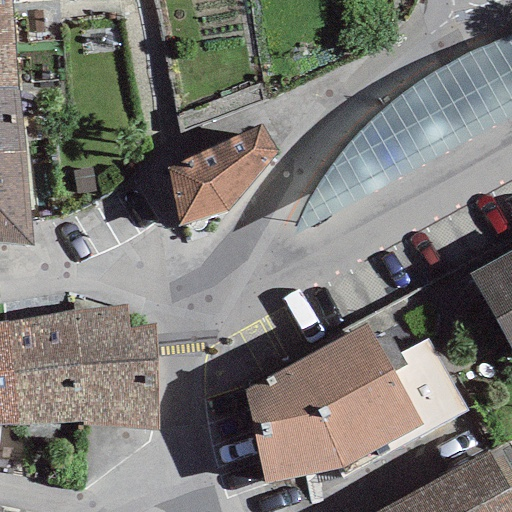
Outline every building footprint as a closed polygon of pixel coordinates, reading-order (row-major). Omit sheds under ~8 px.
[(0,0),(0,85),(16,85),(10,3),(9,0),(0,0)] [(318,186),(296,235),(511,122),(511,37),(508,39),(458,62),(412,88),(367,127),(318,186)] [(16,85),(0,85),(0,155),(25,155),(16,85)] [(260,125),(166,167),(178,228),(226,212),(277,153),(260,125)] [(25,155),(0,155),(0,244),(32,247),(25,155)] [(472,282),(511,355),(511,250),(468,274),(472,282)] [(126,304),(74,311),(83,422),(83,427),(158,431),(155,325),(128,329),(126,304)] [(83,422),(74,311),(6,323),(11,372),(16,426),(83,422)] [(0,323),(0,372),(11,372),(6,323),(0,323)] [(366,325),(245,391),(262,484),(336,470),(342,480),(466,412),(425,339),(398,353),(405,366),(392,373),(376,343),(366,325)] [(392,373),(405,366),(398,353),(389,336),(376,343),(392,373)] [(11,372),(0,372),(0,426),(16,426),(11,372)] [(489,451),(376,511),(511,511),(511,475),(499,451),(491,455),(489,451)]
